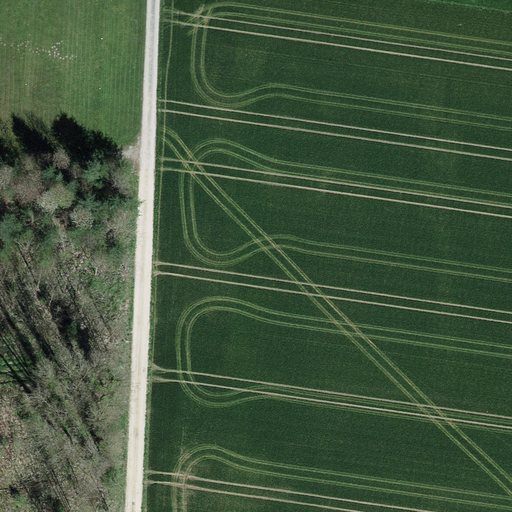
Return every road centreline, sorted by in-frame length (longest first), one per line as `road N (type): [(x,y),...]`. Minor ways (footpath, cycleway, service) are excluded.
road 1 (track): [(130,511),(166,159)]
road 2 (track): [(166,0),(166,159)]
